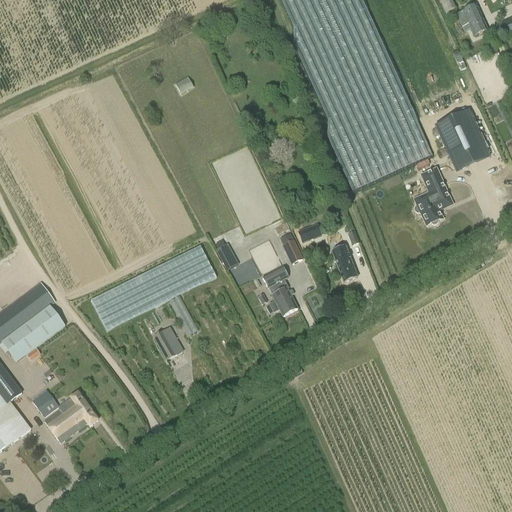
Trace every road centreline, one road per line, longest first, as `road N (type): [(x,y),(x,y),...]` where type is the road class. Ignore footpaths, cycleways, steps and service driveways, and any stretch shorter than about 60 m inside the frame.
road 1 (unclassified): [(158,447),(511,232)]
road 2 (unclassified): [(158,447),(122,380),(24,260),(0,205)]
